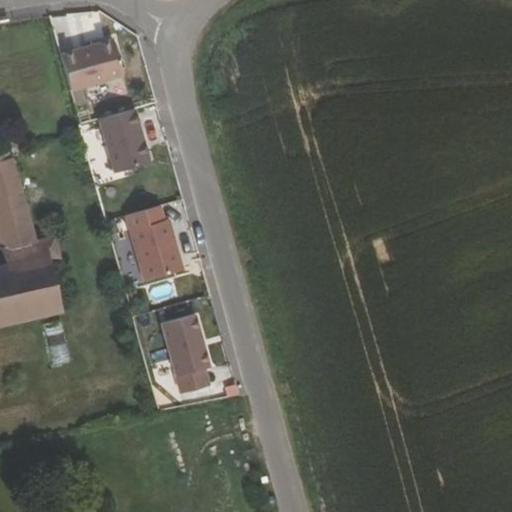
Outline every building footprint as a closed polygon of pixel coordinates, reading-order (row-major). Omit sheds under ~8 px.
[(111,45),(58,57),(68,93),(121,80),(111,45)] [(148,169),(132,111),(96,122),(111,178),(148,169)] [(0,155),(0,256),(3,266),(0,266),(0,323),(59,310),(48,262),(59,259),(53,235),(35,239),(8,153),(0,155)] [(182,275),(169,224),(129,234),(142,285),(182,275)] [(198,313),(160,322),(175,373),(212,365),(198,313)] [(59,320),(42,324),(50,357),(67,353),(59,320)]
